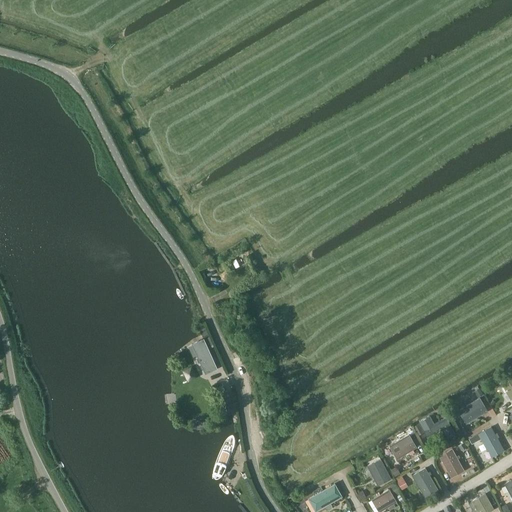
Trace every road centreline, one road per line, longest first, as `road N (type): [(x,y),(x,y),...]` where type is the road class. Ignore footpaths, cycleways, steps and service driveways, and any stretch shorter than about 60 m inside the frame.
road 1 (track): [(0,3),(90,40),(119,73),(218,247),(251,232),(279,262),(293,290),(294,376),(305,417),(280,452),(251,456)]
road 2 (unclassified): [(278,511),(259,483),(239,385),(196,282),(141,202),(77,83),(59,67),(0,50)]
road 3 (unclassified): [(65,511),(26,437),(0,318)]
